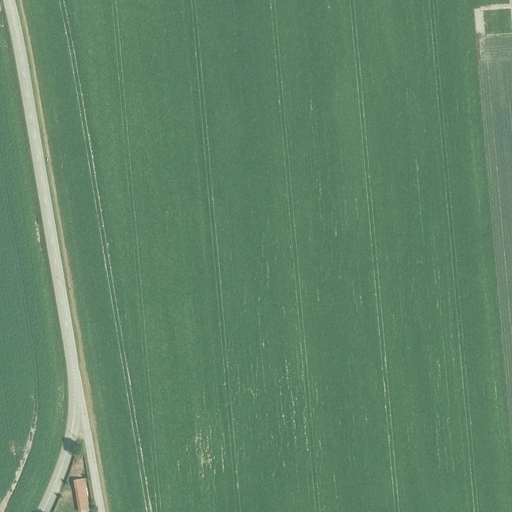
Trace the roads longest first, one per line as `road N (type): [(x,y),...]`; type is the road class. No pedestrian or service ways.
road 1 (tertiary): [(73,384),(7,0)]
road 2 (tertiary): [(42,511),(73,417),(73,384)]
road 3 (residential): [(73,384),(99,511)]
